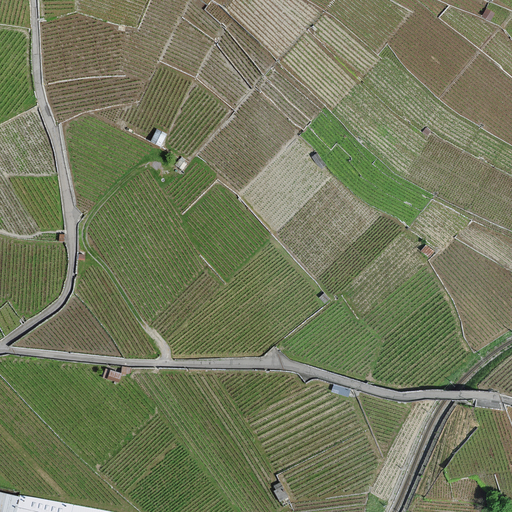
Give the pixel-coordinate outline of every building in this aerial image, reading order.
[(494,13),(487,10),(484,15),(491,19),(494,13)] [(158,130),(151,143),(160,148),(168,135),(158,130)] [(177,166),(182,169),(186,164),(181,160),(177,166)] [(427,245),(423,250),(430,256),(434,251),(427,245)] [(325,294),(321,297),(326,302),(329,299),(325,294)] [(106,369),(104,377),(118,381),(120,374),(106,369)] [(282,486),(274,491),(280,500),(288,496),(282,486)] [(0,511),(113,511),(21,495),(21,497),(0,492),(0,511)]
